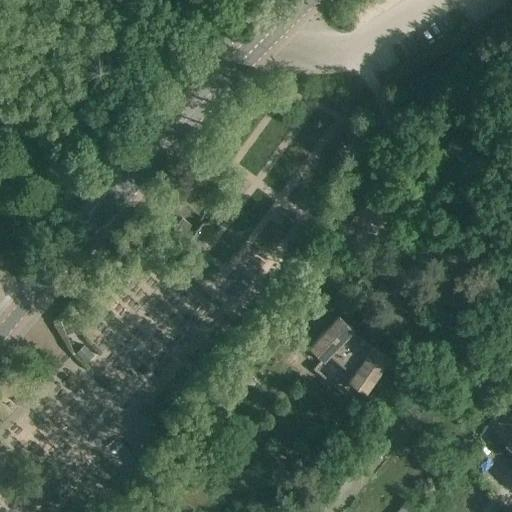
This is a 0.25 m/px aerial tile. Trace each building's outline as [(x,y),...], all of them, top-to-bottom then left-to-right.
[(180,241),(191,225),(182,218),(170,234),(180,241)] [(324,361),(329,356),(353,375),(349,381),(366,393),(391,357),(374,345),(372,347),(353,331),(355,330),(340,315),(309,346),(324,361)] [(416,334),(433,347),(447,330),(430,317),(416,334)] [(511,408),(500,423),(511,432),(511,440),(508,445),(511,448),(511,408)] [(366,445),(347,467),(358,476),(377,454),(366,445)]
